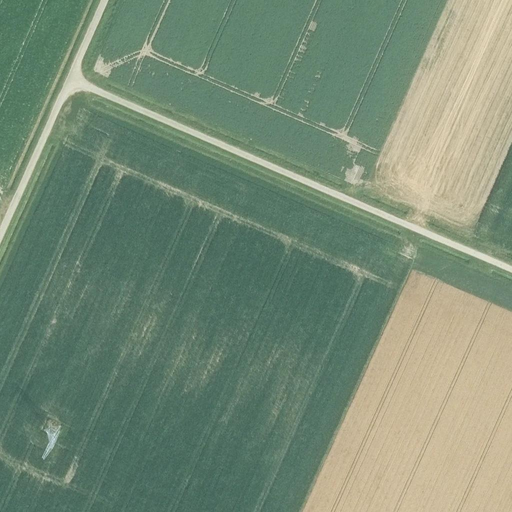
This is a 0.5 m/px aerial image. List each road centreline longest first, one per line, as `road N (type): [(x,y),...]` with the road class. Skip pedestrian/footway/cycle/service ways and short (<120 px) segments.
road 1 (unclassified): [(511,271),(69,79)]
road 2 (unclassified): [(0,231),(69,79)]
